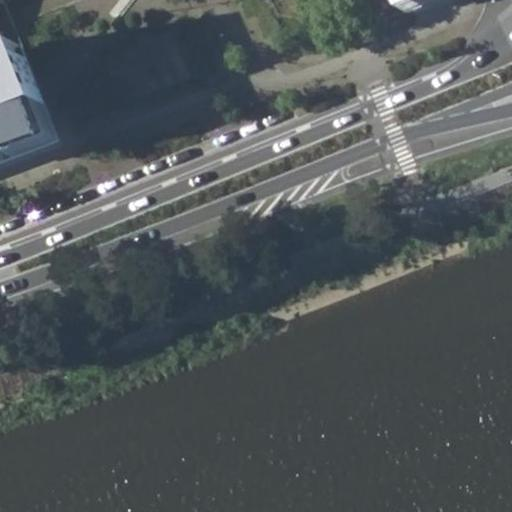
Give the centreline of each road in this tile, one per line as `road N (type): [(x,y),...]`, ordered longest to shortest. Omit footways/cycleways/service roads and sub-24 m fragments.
road 1 (primary): [(511,45),(0,256)]
road 2 (primary): [(0,289),(511,98)]
